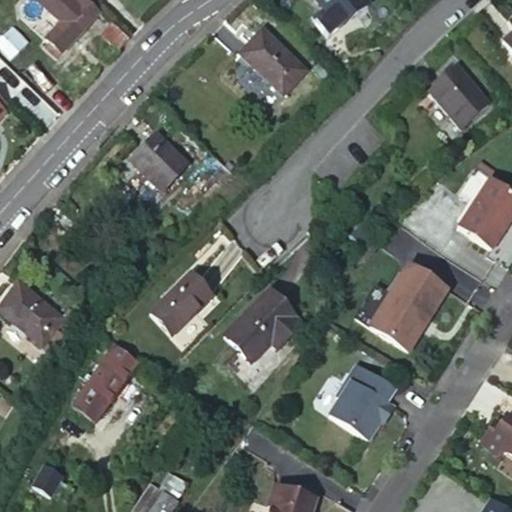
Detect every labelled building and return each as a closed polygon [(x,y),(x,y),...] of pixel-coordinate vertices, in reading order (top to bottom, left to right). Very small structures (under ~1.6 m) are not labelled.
[(56,60),(99,14),(83,0),(82,0),(78,5),(72,0),(35,0),(60,24),(44,40),(49,44),(44,49),(56,60)] [(362,0),(313,0),(338,29),(367,5),(362,0)] [(118,52),(128,41),(112,26),(102,37),(118,52)] [(239,56),(282,96),(304,71),(272,43),(275,38),(265,29),(262,34),(261,33),(239,56)] [(511,36),(502,45),(511,56),(511,36)] [(489,104),(454,68),(427,94),(461,130),(489,104)] [(162,193),(186,167),(154,137),(130,163),(162,193)] [(456,231),(490,253),(511,218),(511,198),(486,182),(456,231)] [(194,184),(186,191),(197,202),(205,194),(194,184)] [(77,221),(66,234),(86,253),(97,239),(77,221)] [(424,318),(427,321),(446,292),(407,267),(389,296),(368,330),(407,354),(421,332),(417,329),(424,318)] [(189,277),(148,317),(170,339),(210,299),(189,277)] [(0,315),(49,351),(69,323),(17,285),(0,307),(0,315)] [(353,321),(368,330),(389,296),(374,287),(353,321)] [(268,293),(223,338),(250,364),(270,344),(276,350),(301,326),(268,293)] [(113,350),(71,410),(93,426),(135,366),(113,350)] [(385,405),(393,393),(354,369),(336,398),(339,400),(328,418),(367,443),(389,407),(385,405)] [(511,422),(510,422),(505,431),(494,424),(480,445),(497,456),(504,454),(511,459),(511,422)] [(43,467),(32,487),(51,497),(61,477),(43,467)] [(171,511),(178,503),(150,485),(131,511),(171,511)] [(311,511),(315,502),(274,488),(267,508),(270,510),(269,511),(311,511)] [(507,511),(490,501),(483,511),(507,511)]
